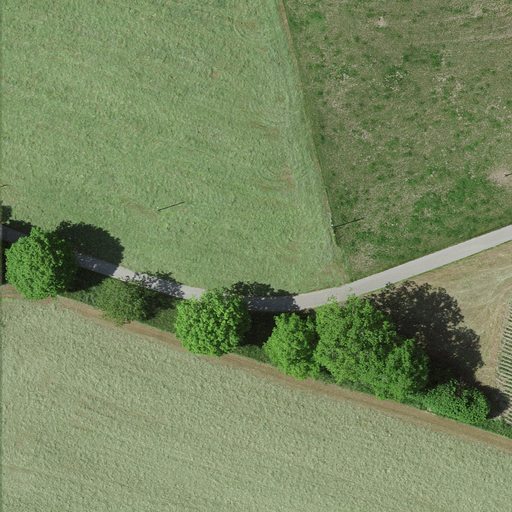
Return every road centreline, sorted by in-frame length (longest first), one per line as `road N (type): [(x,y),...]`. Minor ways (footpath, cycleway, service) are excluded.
road 1 (unclassified): [(236,301),(319,298),(511,232)]
road 2 (unclassified): [(236,301),(0,231)]
